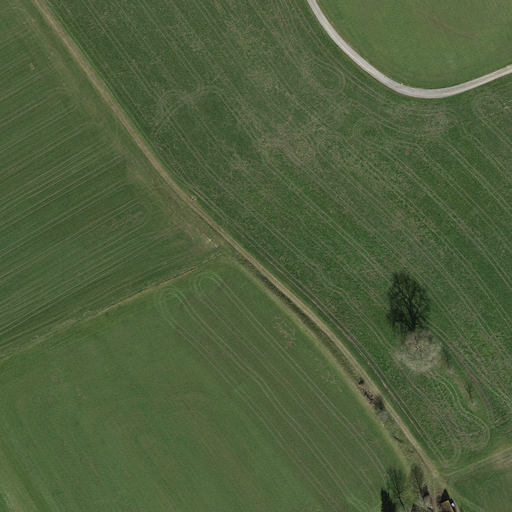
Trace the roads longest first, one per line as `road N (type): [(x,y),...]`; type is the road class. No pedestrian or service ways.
road 1 (track): [(36,0),(164,178),(337,341),(430,467),(436,511)]
road 2 (track): [(309,0),(353,53),(412,95),(511,71)]
